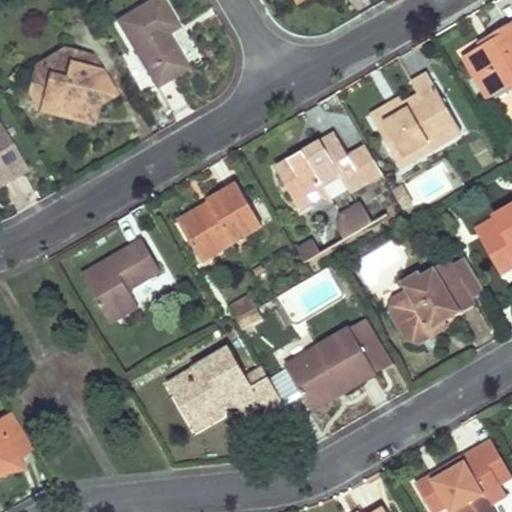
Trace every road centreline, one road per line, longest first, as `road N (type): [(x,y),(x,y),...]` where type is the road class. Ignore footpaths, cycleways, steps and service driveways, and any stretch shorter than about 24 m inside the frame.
road 1 (residential): [(74,511),(310,479),(511,359)]
road 2 (residential): [(0,253),(288,84)]
road 3 (residential): [(288,84),(431,0)]
